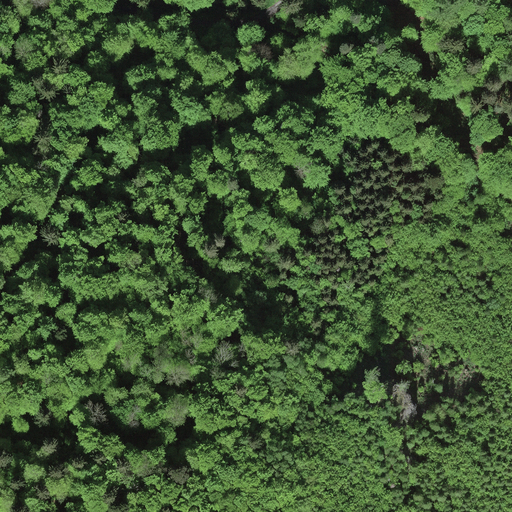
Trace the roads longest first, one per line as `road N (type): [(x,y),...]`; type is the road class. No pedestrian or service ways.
road 1 (track): [(246,23),(292,35),(325,56),(477,159),(503,192)]
road 2 (track): [(287,0),(246,23),(220,25),(76,0)]
